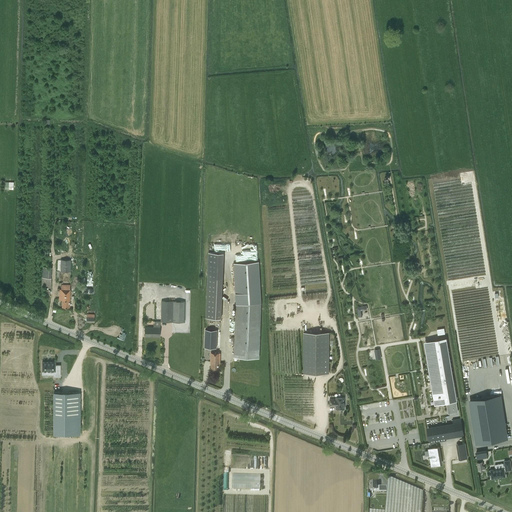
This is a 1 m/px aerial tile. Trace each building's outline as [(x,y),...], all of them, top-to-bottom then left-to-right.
[(209,258),(215,258),(215,255),(217,255),(218,249),(209,249),(209,258)] [(60,259),(60,271),(70,272),(71,260),(60,259)] [(260,319),(261,303),(258,262),(234,263),(236,302),(235,318),(234,358),(258,359),(260,319)] [(45,288),(44,295),(50,295),(51,288),(51,278),(52,267),(43,266),(42,277),(41,287),(45,288)] [(207,278),(206,318),(221,318),(223,278),(207,278)] [(59,300),(62,300),(62,307),(69,307),(70,285),(61,285),(61,289),(59,289),(59,300)] [(161,322),(172,322),(185,322),(185,301),(173,301),(161,301),(161,322)] [(359,318),(362,317),(361,310),(367,309),(366,305),(357,307),(359,318)] [(86,314),(86,322),(94,322),(94,314),(86,314)] [(159,336),(160,321),(153,321),(153,328),(145,327),(145,336),(159,336)] [(204,347),(216,348),(217,330),(205,329),(204,347)] [(328,333),(303,333),(303,373),(328,373),(328,333)] [(459,335),(463,361),(498,356),(496,336),(494,335),(492,337),(493,338),(493,341),(490,345),(488,343),(488,345),(487,345),(484,342),(485,342),(485,339),(479,339),(477,338),(472,344),(474,345),(472,347),(473,350),(470,351),(469,342),(470,342),(468,341),(468,337),(466,340),(466,341),(459,335)] [(440,411),(458,409),(448,344),(431,346),(437,386),(440,411)] [(220,353),(211,352),(210,361),(211,361),(211,369),(219,370),(219,364),(220,364),(220,353)] [(54,374),(54,377),(60,377),(60,365),(55,365),(55,362),(42,362),(42,371),(49,371),(49,374),(54,374)] [(54,393),(54,433),(74,433),(74,413),(79,413),(79,393),(54,393)] [(501,394),(469,400),(476,443),(508,439),(501,394)] [(329,406),(335,406),(336,406),(336,408),(336,409),(344,409),(344,397),(336,397),(336,400),(329,400),(329,406)] [(431,443),(446,440),(446,438),(456,437),(454,423),(428,427),(431,443)] [(465,443),(456,444),(459,459),(467,458),(465,443)] [(438,448),(429,449),(432,465),(440,463),(438,448)] [(510,460),(504,461),(505,468),(504,468),(490,470),(490,471),(487,471),(488,476),(491,475),(491,479),(500,477),(499,476),(505,475),(504,471),(506,470),(506,471),(511,470),(510,460)] [(232,474),(231,489),(259,489),(260,474),(232,474)] [(386,510),(369,509),(369,511),(421,511),(423,490),(392,479),(391,479),(389,479),(387,483),(386,510)] [(370,490),(376,490),(376,492),(381,492),(381,486),(376,486),(376,483),(370,483),(370,490)]
